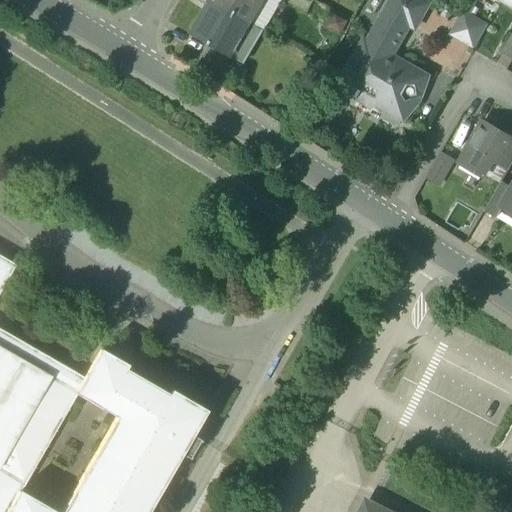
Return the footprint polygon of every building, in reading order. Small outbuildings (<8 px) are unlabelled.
[(213,0),(212,3),(248,24),(262,0),(213,0)] [(429,5),(419,0),(391,0),(385,13),(390,16),(411,27),(416,29),(429,5)] [(478,0),(462,0),(459,7),(471,14),(478,0)] [(248,24),(212,3),(193,37),(209,47),(229,58),(248,24)] [(390,16),(369,51),(360,46),(336,87),(348,94),(348,93),(354,97),(353,99),(356,101),(361,94),(389,109),(391,105),(408,114),(421,100),(428,78),(392,57),(411,27),(390,16)] [(511,60),(511,34),(500,53),(511,60)] [(229,58),(209,47),(203,58),(222,69),(229,58)] [(511,140),(483,123),(460,163),(476,173),(486,158),(498,164),(511,140)] [(511,139),(511,140),(498,164),(508,170),(511,164),(511,139)] [(443,187),(457,160),(442,152),(427,179),(443,187)] [(511,188),(501,182),(484,211),(496,218),(503,207),(502,207),(511,188)] [(511,188),(502,207),(503,207),(511,212),(511,188)] [(0,331),(0,292),(15,267),(0,258),(0,511),(148,511),(182,455),(190,460),(201,442),(192,437),(207,412),(172,391),(169,396),(98,355),(84,380),(0,331)] [(385,511),(367,503),(362,511),(385,511)]
